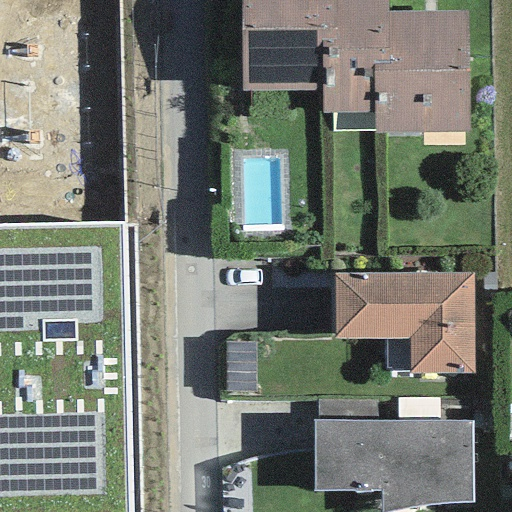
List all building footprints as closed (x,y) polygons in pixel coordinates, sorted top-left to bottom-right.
[(241,0),(242,90),(323,89),(323,43),(336,43),(335,0),(241,0)] [(324,112),(375,112),(374,66),(389,66),(388,12),(388,0),(335,0),(336,43),(323,43),(323,89),(324,112)] [(467,11),(388,12),(389,66),(374,66),(375,112),(375,132),(468,131),(467,11)] [(131,511),(128,225),(0,226),(0,511),(131,511)] [(473,373),(473,273),(335,275),(335,338),(409,339),(409,374),(473,373)] [(472,502),(472,421),(313,420),(314,491),(353,492),(354,494),(380,491),(381,511),(395,511),(428,506),(472,502)]
